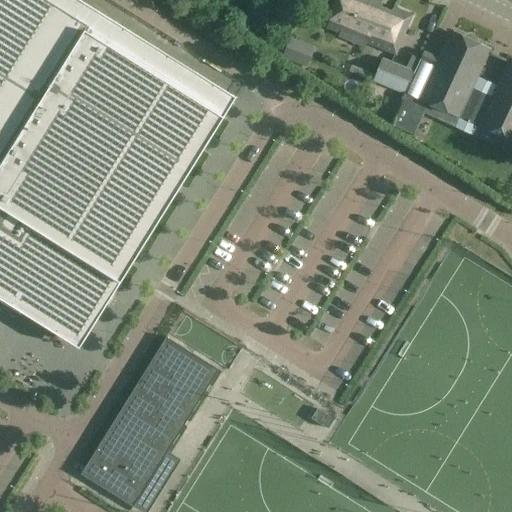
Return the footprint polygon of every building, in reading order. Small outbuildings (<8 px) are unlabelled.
[(0,0),(0,299),(11,306),(78,349),(119,284),(236,98),(78,0),(0,0)] [(380,0),(337,0),(326,26),(339,32),(337,38),(366,49),(368,42),(396,54),(412,14),(394,6),(390,11),(381,7),(380,0)] [(468,38),(465,38),(452,32),(420,100),(511,142),(511,59),(510,59),(491,99),(469,89),(488,49),(474,42),(473,40),(471,39),(468,38)] [(288,37),(282,56),(307,64),(313,46),(288,37)] [(413,72),(382,59),(373,81),(405,93),(413,72)] [(219,370),(166,338),(80,474),(133,507),(219,370)]
